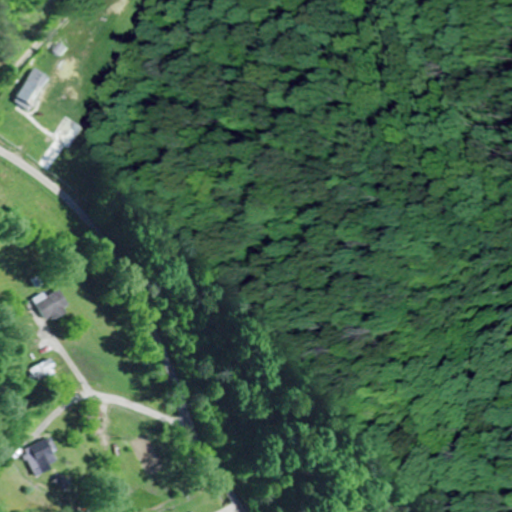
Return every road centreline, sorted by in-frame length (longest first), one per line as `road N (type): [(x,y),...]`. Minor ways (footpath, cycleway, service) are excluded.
road 1 (residential): [(244,511),(187,417),(112,258),(78,214),(0,151)]
road 2 (residential): [(0,89),(81,0)]
